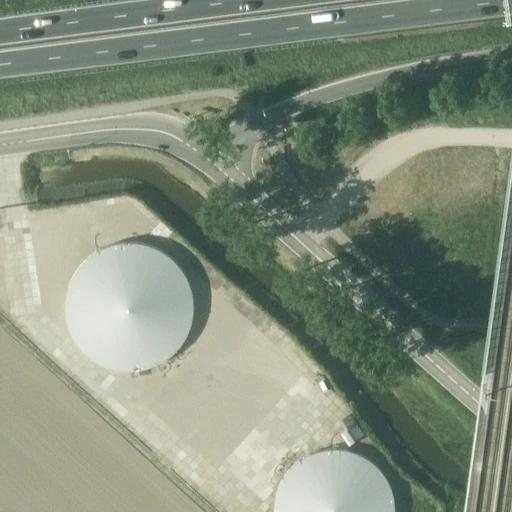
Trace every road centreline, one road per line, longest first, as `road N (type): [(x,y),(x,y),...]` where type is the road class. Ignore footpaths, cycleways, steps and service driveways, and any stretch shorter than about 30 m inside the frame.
road 1 (motorway): [(0,66),(511,3)]
road 2 (secondary): [(511,434),(207,156)]
road 3 (motorway): [(207,156),(336,93),(511,57)]
road 4 (track): [(293,237),(424,143),(511,142)]
road 5 (motorway): [(244,0),(0,33)]
road 6 (secondary): [(207,156),(158,131),(129,128),(0,144)]
